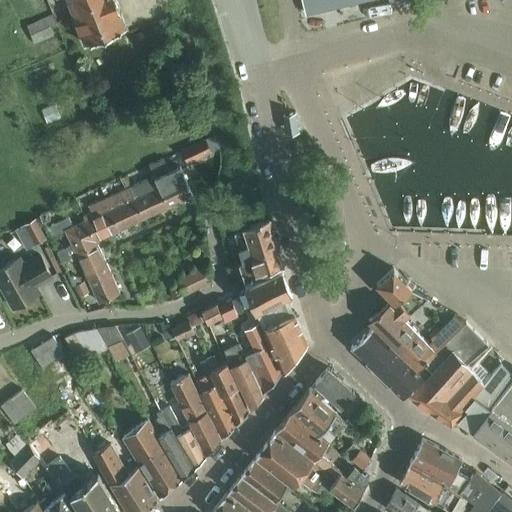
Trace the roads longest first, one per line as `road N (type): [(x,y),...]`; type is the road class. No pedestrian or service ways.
road 1 (residential): [(0,349),(58,322),(179,313),(226,293),(211,198)]
road 2 (residential): [(325,337),(257,83)]
road 3 (residential): [(185,511),(252,438),(325,337)]
road 4 (residential): [(297,71),(379,257)]
road 5 (residential): [(297,71),(379,48),(416,44),(451,54)]
road 6 (residential): [(379,257),(485,304),(511,338)]
road 7 (residential): [(511,480),(409,416)]
